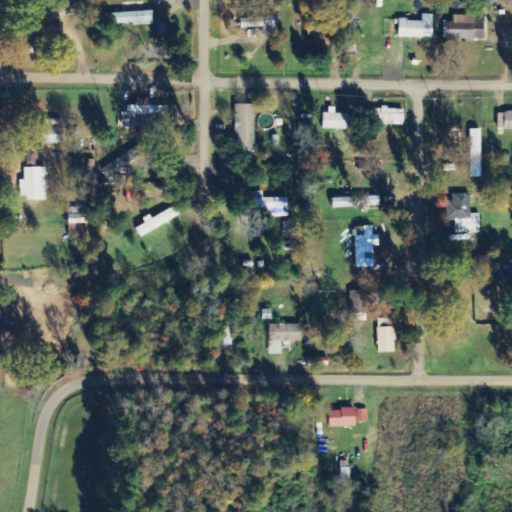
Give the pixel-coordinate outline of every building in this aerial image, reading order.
[(112,25),(154,23),(153,12),(112,13),(112,25)] [(434,15),(423,14),(423,21),(400,20),(399,38),(433,39),(434,15)] [(484,39),(484,16),(453,16),(453,22),(444,22),(444,40),(484,39)] [(240,18),(240,28),(276,27),(276,17),(240,18)] [(254,105),(234,105),(235,152),(255,152),(254,105)] [(168,106),(122,106),(122,127),(149,128),(149,121),(168,122),(168,106)] [(325,129),(349,130),(349,114),(336,114),(336,107),(325,107),(325,129)] [(404,108),(379,108),(378,125),(404,126),(404,108)] [(511,112),(498,113),(498,130),(511,129),(511,112)] [(62,129),(42,129),(42,144),(62,144),(62,129)] [(480,178),(481,130),(470,130),(469,177),(480,178)] [(48,169),(24,168),(24,180),(20,180),(20,200),(47,200),(48,169)] [(141,189),(127,187),(126,200),(139,202),(141,189)] [(263,199),(263,192),(252,192),(252,208),(262,208),(262,217),(288,217),(288,199),(263,199)] [(480,233),(480,214),(470,214),(470,194),(453,194),(453,202),(448,202),(447,220),(455,220),(455,233),(480,233)] [(331,198),(332,208),(380,207),(379,196),(331,198)] [(145,223),(145,224),(136,229),(141,238),(180,215),(174,205),(145,223)] [(86,224),(85,207),(68,208),(69,224),(86,224)] [(372,227),(356,227),(356,267),(373,266),(372,227)] [(367,314),(366,291),(350,291),(350,315),(367,314)] [(378,354),(395,353),(394,318),(377,319),(378,354)] [(302,341),(301,324),(268,325),(269,355),(281,355),(281,342),(302,341)] [(367,409),(329,410),(329,428),(356,428),(356,423),(367,423),(367,409)]
